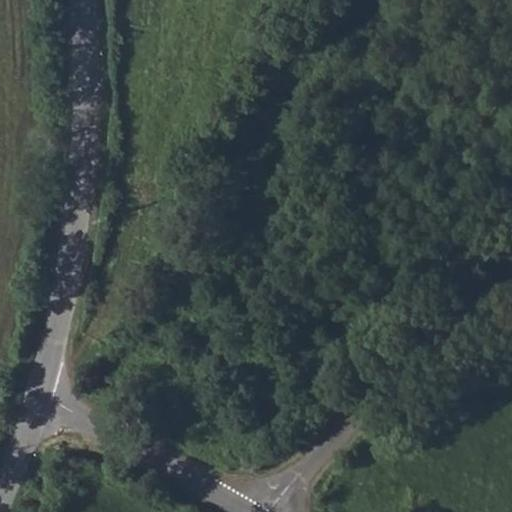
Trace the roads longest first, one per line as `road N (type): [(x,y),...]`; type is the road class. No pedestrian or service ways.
road 1 (tertiary): [(40,395),(68,283),(88,134),(88,0)]
road 2 (unclassified): [(511,282),(260,511)]
road 3 (unclassified): [(245,511),(40,395)]
